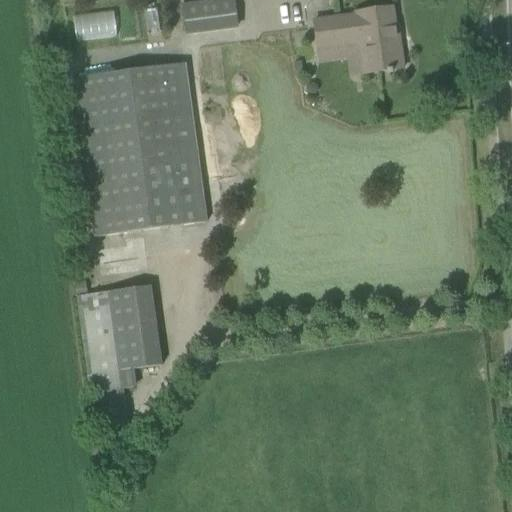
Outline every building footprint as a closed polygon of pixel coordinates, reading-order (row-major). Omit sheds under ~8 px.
[(233,0),(229,0),(185,6),(189,30),(236,23),(233,0)] [(355,16),(313,22),(317,49),(352,45),(352,39),(362,38),(366,75),(403,70),(399,41),(397,42),(392,8),(354,13),(355,16)] [(184,64),(164,67),(73,79),(95,239),(206,223),(197,158),(192,159),(182,82),(187,81),(184,64)] [(232,68),(216,71),(221,102),(268,95),(266,81),(235,86),(232,68)] [(308,83),(306,87),(306,91),(310,94),(315,93),(318,89),(317,85),(313,82),(308,83)] [(150,288),(76,298),(87,376),(161,366),(150,288)] [(124,390),(94,394),(99,430),(129,426),(124,390)]
